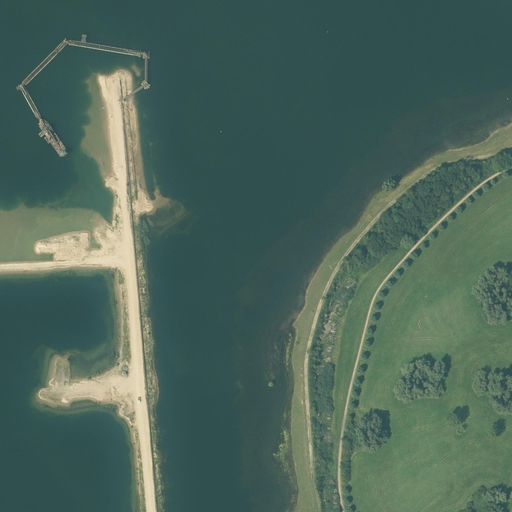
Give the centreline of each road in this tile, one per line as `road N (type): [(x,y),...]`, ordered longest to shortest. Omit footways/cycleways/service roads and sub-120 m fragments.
road 1 (track): [(150,511),(107,0)]
road 2 (track): [(511,165),(426,233),(372,299),(343,428),(343,511)]
